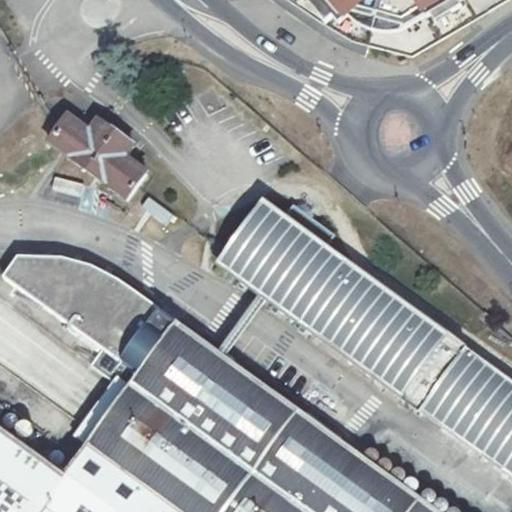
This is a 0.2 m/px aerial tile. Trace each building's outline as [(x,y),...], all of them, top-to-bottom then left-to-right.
[(285,0),(321,29),(409,55),(501,0),(285,0)] [(62,153),(137,209),(156,182),(140,170),(147,160),(105,128),(97,139),(80,126),(62,153)] [(38,144),(0,172),(0,197),(1,199),(51,161),(38,144)] [(48,195),(73,206),(82,186),(56,175),(48,195)] [(511,387),(335,258),(344,245),(302,215),(293,228),(274,213),(229,274),(511,480),(511,387)] [(123,389),(126,384),(134,373),(132,371),(171,318),(114,279),(42,263),(31,264),(15,284),(111,355),(100,373),(123,389)] [(0,342),(17,319),(0,306),(0,342)] [(427,511),(184,334),(141,394),(98,453),(74,486),(55,472),(31,455),(8,438),(0,432),(0,511),(427,511)] [(85,443),(98,453),(141,394),(126,384),(123,389),(85,443)]
